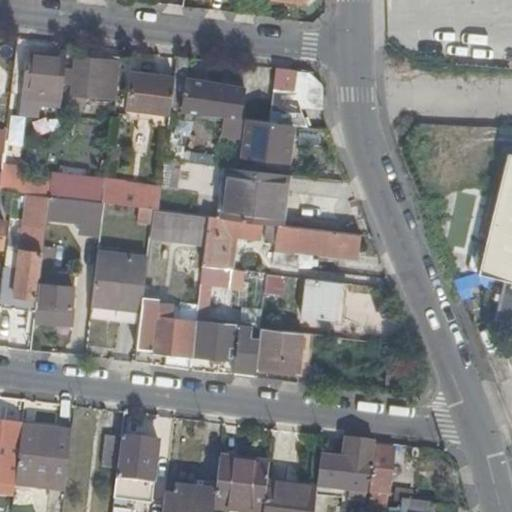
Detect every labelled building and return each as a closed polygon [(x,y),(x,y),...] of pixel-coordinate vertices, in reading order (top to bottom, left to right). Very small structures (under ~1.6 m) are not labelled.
[(39,86),(37,101),(55,103),(61,58),(26,54),(23,84),(39,86)] [(117,99),(122,56),(108,54),(107,58),(77,55),(76,67),(65,66),(63,81),(74,82),(72,102),(87,103),(88,95),(117,99)] [(188,77),(191,56),(178,55),(175,77),(171,109),(241,117),(246,86),(188,77)] [(276,67),(270,121),(294,124),(307,125),(293,95),(292,91),(293,70),(289,68),(276,67)] [(134,72),(130,109),(155,112),(155,118),(154,125),(169,127),(171,109),(175,77),(134,72)] [(155,112),(130,109),(129,115),(155,118),(155,112)] [(289,159),(294,124),(270,121),(248,118),(243,153),(289,159)] [(511,145),(506,144),(475,262),(501,270),(492,308),(511,313),(511,145)] [(221,165),(216,215),(231,217),(255,220),(259,220),(286,224),(291,174),(221,165)] [(26,169),(3,166),(0,189),(13,191),(40,194),(42,180),(25,178),(26,169)] [(107,179),(53,173),(52,181),(50,195),(95,201),(105,202),(107,181),(107,179)] [(52,181),(42,180),(40,194),(50,195),(52,181)] [(161,187),(107,181),(105,202),(154,208),(159,208),(160,196),(161,187)] [(94,214),(95,201),(50,195),(48,209),(94,214)] [(205,201),(160,196),(159,208),(165,209),(203,214),(205,201)] [(159,208),(154,208),(152,219),(163,220),(165,209),(159,208)] [(225,267),(228,232),(245,235),(246,238),(251,235),(257,236),(259,220),(255,220),(231,217),(216,215),(209,214),(203,264),(225,267)] [(358,254),(361,233),(319,228),(293,224),(291,246),(358,254)] [(0,300),(0,305),(36,310),(37,305),(46,228),(33,226),(30,251),(21,250),(19,268),(4,266),(0,300)] [(290,250),(289,265),(319,268),(320,253),(290,250)] [(92,301),(142,308),(148,259),(98,253),(92,301)] [(236,359),(234,374),(255,377),(257,365),(260,338),(250,336),(252,327),(242,326),(206,321),(211,283),(229,285),(232,267),(225,267),(203,264),(196,320),(190,369),(219,373),(220,357),(236,359)] [(261,292),(280,294),(282,275),(263,273),(261,292)] [(344,320),(348,282),(307,277),(303,315),(344,320)] [(39,304),(37,305),(36,310),(35,318),(74,321),(75,307),(71,307),(72,286),(41,284),(39,304)] [(142,308),(92,301),(91,316),(140,322),(142,308)] [(166,350),(164,366),(190,369),(196,320),(155,315),(156,309),(142,308),(140,322),(138,347),(166,350)] [(263,313),(243,311),(242,326),(252,327),(250,336),(260,338),(262,327),(263,313)] [(311,372),(316,333),(262,327),(260,338),(257,365),(311,372)] [(408,367),(388,365),(386,384),(406,386),(408,367)] [(22,428),(22,426),(0,423),(0,482),(15,484),(22,428)] [(22,426),(22,428),(71,435),(71,429),(22,423),(22,426)] [(15,485),(64,491),(71,435),(22,428),(15,484),(15,485)] [(118,467),(122,437),(106,435),(103,465),(118,467)] [(159,441),(122,437),(118,467),(117,480),(123,480),(129,481),(154,484),(159,441)] [(369,462),(372,463),(375,442),(349,439),(343,488),(366,491),(369,462)] [(386,506),(393,444),(375,442),(372,463),(366,511),(454,511),(452,506),(401,500),(400,508),(386,506)] [(270,462),(219,456),(216,489),(214,506),(264,511),(266,488),(270,462)] [(15,484),(0,482),(0,493),(13,495),(15,485),(15,484)] [(294,491),(266,488),(264,511),(263,511),(313,511),(316,486),(295,484),(294,491)] [(212,511),(214,506),(216,489),(196,487),(195,490),(165,487),(161,511),(212,511)]
